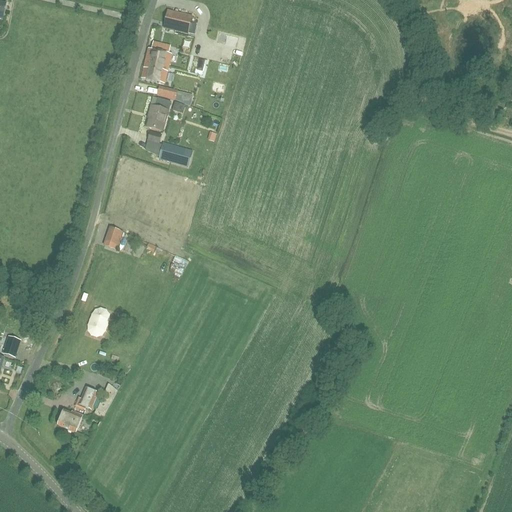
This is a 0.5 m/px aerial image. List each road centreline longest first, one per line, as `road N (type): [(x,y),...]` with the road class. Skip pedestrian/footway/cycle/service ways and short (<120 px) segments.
road 1 (unclassified): [(1,437),(81,258),(154,0)]
road 2 (track): [(511,137),(430,112),(415,95),(402,22),(387,0)]
